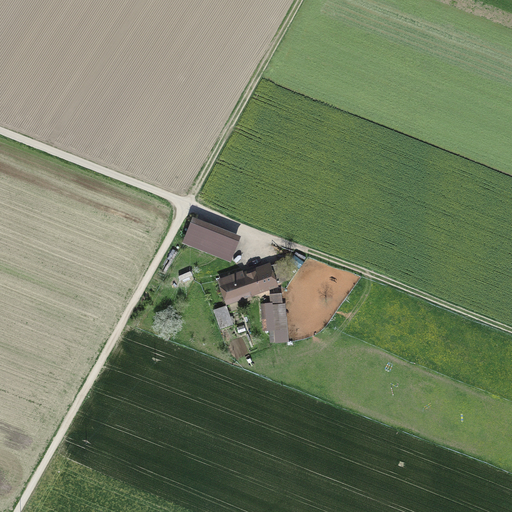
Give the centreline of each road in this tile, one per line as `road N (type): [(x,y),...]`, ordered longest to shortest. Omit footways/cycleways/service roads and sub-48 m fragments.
road 1 (track): [(17,511),(300,0)]
road 2 (track): [(308,251),(511,330)]
